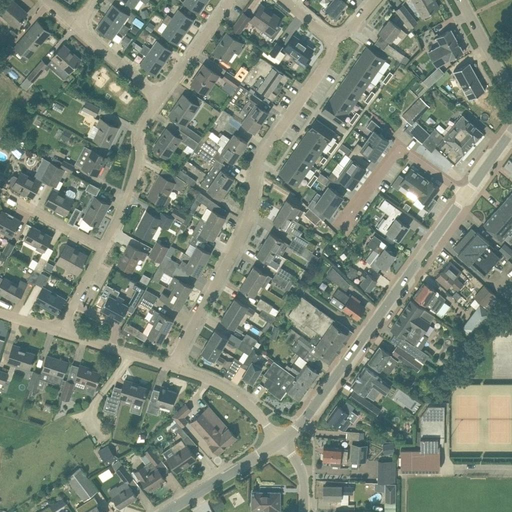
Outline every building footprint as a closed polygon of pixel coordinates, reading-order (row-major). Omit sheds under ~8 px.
[(9,0),(0,10),(0,12),(15,26),(16,27),(28,13),(20,6),(19,7),(18,5),(12,0),(9,0)] [(184,0),(184,2),(199,13),(203,7),(202,6),(206,1),(205,0),(184,0)] [(331,0),(332,1),(326,8),(331,12),(329,14),(336,19),(342,12),(340,10),(346,3),(341,0),(331,0)] [(413,0),(423,16),(439,7),(434,0),(413,0)] [(396,10),(405,22),(413,15),(404,4),(396,10)] [(106,16),(105,17),(127,31),(130,28),(122,23),(128,15),(114,5),(110,10),(110,11),(107,16),(106,16)] [(261,5),(251,20),(269,33),(267,37),(273,41),(282,27),(278,24),(281,21),(267,12),(268,10),(261,5)] [(163,10),(161,14),(165,17),(165,18),(185,32),(189,26),(194,20),(178,9),(173,17),(168,14),(168,13),(163,10)] [(232,29),(239,34),(250,18),(244,13),(232,29)] [(127,31),(105,17),(105,18),(102,23),(101,23),(97,28),(113,39),(118,31),(124,35),(127,31)] [(168,25),(162,33),(177,44),(181,38),(181,37),(185,32),(165,18),(162,21),(168,25)] [(390,19),(380,32),(391,41),(397,34),(402,39),(407,33),(390,19)] [(17,46),(29,57),(50,33),(38,22),(17,46)] [(149,22),(145,28),(151,32),(155,26),(149,22)] [(136,34),(139,29),(134,25),(131,30),(136,34)] [(2,39),(8,45),(17,34),(11,28),(2,39)] [(144,29),(139,35),(145,40),(150,34),(144,29)] [(437,66),(463,51),(451,30),(437,37),(441,44),(429,51),(437,66)] [(214,51),(228,61),(235,51),(237,52),(243,44),(227,33),(222,39),(223,40),(220,43),(214,51)] [(126,36),(121,43),(126,46),(131,39),(126,36)] [(295,60),(305,66),(310,59),(308,57),(313,49),(312,50),(302,43),(303,42),(294,36),(285,49),(297,57),(295,60)] [(145,44),(142,48),(164,63),(165,62),(164,61),(168,56),(168,57),(172,51),(157,41),(152,49),(145,44)] [(269,52),(276,57),(282,47),(276,42),(269,52)] [(1,53),(7,57),(15,48),(10,43),(1,53)] [(389,44),(385,49),(401,61),(405,55),(389,44)] [(63,46),(52,58),(53,58),(62,66),(58,71),(57,74),(64,79),(81,60),(70,50),(69,52),(63,46)] [(367,46),(359,57),(378,70),(385,59),(367,46)] [(142,48),(140,51),(146,56),(140,63),(156,74),(160,69),(159,68),(163,63),(163,64),(164,63),(142,48)] [(243,79),(273,100),(289,77),(260,56),(243,79)] [(359,57),(352,68),(370,81),(378,70),(359,57)] [(42,60),(27,77),(33,83),(45,68),(48,65),(48,64),(42,60)] [(469,62),(454,71),(469,99),(485,90),(469,62)] [(1,68),(6,73),(11,67),(6,63),(1,68)] [(192,83),(206,93),(219,75),(204,65),(192,83)] [(249,71),(241,66),(235,76),(242,81),(249,71)] [(439,66),(423,81),(429,86),(444,72),(439,66)] [(352,68),(344,79),(363,92),(370,81),(352,68)] [(228,71),(223,79),(236,88),(241,80),(228,71)] [(344,79),(337,90),(355,102),(363,92),(344,79)] [(240,85),(235,92),(241,96),(246,89),(240,85)] [(337,90),(329,100),(348,113),(355,102),(337,90)] [(243,109),(262,122),(269,112),(267,111),(270,105),(268,104),(265,102),(263,100),(253,93),(243,109)] [(178,128),(190,136),(199,142),(202,137),(185,125),(199,106),(183,95),(178,103),(179,104),(176,108),(175,107),(170,115),(182,123),(178,128)] [(430,133),(417,120),(431,105),(421,96),(404,115),(412,123),(405,131),(412,138),(415,136),(422,142),(422,143),(432,152),(436,147),(455,164),(483,132),(463,115),(444,136),(435,128),(430,133)] [(100,107),(87,100),(83,109),(95,115),(100,107)] [(329,100),(322,111),(340,124),(348,113),(329,100)] [(223,109),(220,112),(219,114),(228,121),(232,116),(223,109)] [(242,123),(255,132),(262,122),(243,109),(240,113),(246,117),(242,123)] [(219,114),(217,117),(215,120),(224,127),(228,121),(219,114)] [(101,127),(95,139),(110,146),(113,138),(114,135),(114,136),(118,128),(100,119),(97,125),(101,127)] [(309,130),(327,142),(335,132),(316,119),(309,130)] [(372,119),(366,126),(373,131),(367,138),(382,149),(389,140),(380,133),(383,129),(372,119)] [(154,148),(168,157),(181,139),(167,129),(154,148)] [(208,129),(202,137),(199,142),(197,145),(215,157),(219,151),(206,142),(210,137),(213,133),(208,129)] [(309,130),(301,141),(320,154),(327,143),(309,130)] [(61,138),(68,141),(71,134),(64,131),(61,138)] [(223,133),(219,138),(241,153),(248,143),(235,133),(230,139),(223,133)] [(184,141),(188,144),(194,149),(197,145),(199,142),(188,135),(184,141)] [(0,139),(0,144),(7,148),(11,140),(2,136),(0,139)] [(225,147),(221,153),(234,162),(241,153),(219,138),(217,141),(225,147)] [(358,143),(352,150),(363,158),(367,153),(374,159),(382,149),(367,138),(361,146),(358,143)] [(301,141),(294,151),(312,164),(320,154),(301,141)] [(343,143),(340,147),(344,151),(348,147),(343,143)] [(12,151),(19,158),(26,151),(18,144),(12,151)] [(214,165),(207,174),(228,189),(235,179),(221,169),(225,164),(215,157),(197,145),(194,149),(193,150),(196,152),(214,165)] [(103,163),(102,163),(105,158),(106,158),(106,157),(92,150),(83,167),(97,175),(103,163)] [(352,158),(345,168),(359,178),(367,169),(359,163),(363,158),(352,150),(348,155),(352,158)] [(294,151),(286,162),(305,175),(312,164),(294,151)] [(64,160),(61,166),(61,167),(65,169),(71,173),(75,165),(64,160)] [(43,176),(41,180),(42,180),(48,183),(58,165),(51,161),(43,176)] [(286,162),(279,173),(297,186),(305,175),(286,162)] [(58,165),(48,183),(55,187),(65,169),(61,167),(61,166),(58,165)] [(332,172),(328,177),(329,178),(338,185),(340,186),(343,181),(352,188),(359,178),(345,168),(338,177),(332,172)] [(420,175),(411,168),(404,178),(399,174),(392,185),(398,190),(402,185),(409,190),(420,175)] [(180,169),(176,175),(186,182),(190,176),(180,169)] [(13,176),(10,181),(10,184),(14,186),(13,187),(33,197),(41,181),(34,177),(33,178),(21,172),(18,178),(15,176),(13,176)] [(324,182),(327,176),(320,173),(317,179),(324,182)] [(207,174),(201,184),(221,198),(228,189),(207,174)] [(186,182),(176,175),(173,182),(160,175),(155,183),(156,184),(150,196),(149,195),(148,196),(163,204),(173,186),(181,191),(186,182)] [(429,181),(420,175),(409,190),(418,196),(429,181)] [(197,181),(190,176),(186,182),(193,187),(197,181)] [(330,187),(323,197),(337,208),(345,198),(334,190),(338,185),(329,178),(325,184),(330,187)] [(439,188),(430,180),(429,181),(418,196),(427,203),(423,207),(429,212),(437,200),(433,197),(439,188)] [(86,189),(97,195),(100,188),(89,182),(86,189)] [(54,189),(46,204),(65,215),(73,199),(76,195),(75,192),(70,189),(67,190),(65,195),(54,189)] [(200,192),(196,198),(200,201),(213,209),(216,203),(200,192)] [(511,193),(497,210),(511,223),(511,193)] [(84,218),(81,224),(89,229),(92,228),(95,223),(98,225),(103,215),(102,215),(104,212),(105,212),(109,204),(95,197),(84,218)] [(313,198),(307,206),(310,208),(317,214),(320,209),(330,217),(337,208),(323,197),(319,203),(313,198)] [(287,199),(280,210),(298,221),(304,211),(300,208),(300,207),(287,199)] [(390,214),(386,220),(381,227),(399,240),(408,227),(397,218),(402,211),(390,203),(384,211),(390,214)] [(406,203),(402,208),(407,212),(411,206),(406,203)] [(175,208),(171,215),(184,222),(187,215),(175,208)] [(305,214),(316,224),(321,218),(310,208),(305,214)] [(213,209),(206,221),(220,228),(226,217),(213,209)] [(298,221),(280,210),(273,222),(285,229),(286,228),(296,234),(299,235),(302,231),(296,228),(300,222),(298,221)] [(511,228),(511,223),(497,210),(484,224),(502,240),(511,228)] [(136,231),(150,239),(159,223),(168,228),(174,218),(162,212),(159,217),(147,211),(143,219),(144,219),(138,231),(137,231),(136,231)] [(189,211),(187,215),(184,222),(180,228),(184,230),(193,213),(189,211)] [(0,231),(5,234),(7,232),(13,235),(18,228),(17,227),(21,220),(8,213),(7,216),(0,212),(0,231)] [(214,240),(220,228),(206,221),(201,218),(197,225),(199,226),(193,235),(195,236),(207,243),(210,237),(214,240)] [(41,232),(41,231),(32,226),(24,242),(44,253),(52,237),(45,233),(44,234),(41,232)] [(464,236),(464,241),(457,248),(460,251),(458,253),(484,277),(503,255),(495,247),(494,248),(488,243),(489,242),(486,239),(478,232),(477,232),(472,228),(464,236)] [(287,243),(270,232),(264,243),(277,252),(280,246),(284,248),(287,243)] [(296,234),(293,240),(305,248),(311,251),(313,252),(317,246),(309,241),(299,235),(296,234)] [(374,235),(367,245),(378,253),(380,254),(375,261),(382,266),(385,268),(395,254),(386,248),(385,247),(384,249),(378,245),(381,241),(382,241),(374,235)] [(211,245),(207,243),(195,236),(191,243),(197,247),(191,256),(205,264),(211,252),(208,251),(211,245)] [(305,248),(293,240),(289,246),(307,258),(311,251),(305,248)] [(3,251),(7,254),(9,255),(15,245),(8,241),(3,251)] [(157,241),(153,248),(165,255),(169,248),(157,241)] [(264,243),(257,255),(279,269),(280,267),(286,258),(277,252),(264,243)] [(511,249),(505,243),(498,250),(508,259),(511,254),(511,249)] [(120,264),(119,263),(119,264),(132,271),(139,257),(144,260),(147,254),(129,244),(125,253),(126,253),(120,264)] [(73,251),(74,249),(66,245),(57,262),(65,266),(66,264),(79,271),(84,262),(85,263),(86,261),(85,260),(86,258),(73,251)] [(153,248),(149,256),(156,260),(161,263),(161,262),(165,256),(165,255),(153,248)] [(180,265),(199,275),(205,264),(191,256),(184,252),(181,258),(183,259),(180,265)] [(41,256),(34,269),(41,272),(48,260),(41,256)] [(165,256),(161,262),(175,269),(178,263),(165,256)] [(158,268),(164,272),(171,276),(175,269),(161,262),(161,263),(158,268)] [(461,272),(450,262),(437,277),(448,287),(451,283),(459,290),(464,284),(457,278),(461,272)] [(254,266),(247,277),(260,285),(265,288),(272,277),(267,274),(254,266)] [(346,275),(351,279),(357,270),(352,266),(346,275)] [(280,267),(279,269),(276,273),(289,281),(293,274),(280,267)] [(333,267),(328,273),(338,281),(341,276),(333,267)] [(34,285),(35,283),(41,272),(34,269),(28,281),(34,285)] [(361,284),(370,290),(377,280),(368,273),(364,271),(360,276),(364,279),(361,284)] [(41,272),(35,283),(43,287),(49,277),(41,272)] [(289,281),(276,273),(272,280),(285,288),(289,281)] [(174,276),(168,287),(172,290),(186,298),(193,286),(174,276)] [(260,285),(247,277),(240,288),(253,296),(260,285)] [(11,297),(10,297),(18,301),(27,284),(21,281),(18,285),(4,278),(0,285),(0,291),(7,296),(8,295),(11,297)] [(137,290),(130,302),(136,306),(147,287),(137,281),(133,288),(137,290)] [(414,296),(443,316),(450,306),(434,295),(437,291),(424,282),(414,296)] [(107,299),(101,309),(110,314),(111,312),(114,314),(113,315),(122,320),(126,311),(129,306),(123,302),(124,298),(118,295),(120,291),(113,288),(108,285),(101,296),(107,299)] [(485,286),(480,292),(488,300),(494,294),(485,286)] [(60,308),(65,298),(44,287),(36,302),(44,307),(46,304),(48,306),(58,312),(59,309),(60,310),(60,308)] [(343,308),(357,318),(365,307),(359,302),(360,300),(352,295),(351,297),(339,288),(333,295),(346,304),(343,308)] [(146,289),(143,295),(155,302),(158,296),(146,289)] [(186,298),(172,290),(169,296),(163,292),(160,298),(180,309),(186,298)] [(457,300),(461,296),(456,291),(452,296),(457,300)] [(143,295),(139,302),(151,308),(155,302),(143,295)] [(294,338),(297,340),(308,349),(329,365),(352,331),(301,295),(288,314),(301,324),(299,326),(313,336),(309,341),(290,327),(286,333),(294,338)] [(235,298),(228,309),(242,317),(245,311),(252,316),(256,311),(248,306),(249,306),(235,298)] [(256,305),(269,313),(273,306),(261,298),(256,305)] [(391,329),(396,333),(391,340),(423,362),(429,355),(415,345),(435,316),(411,299),(391,329)] [(463,328),(474,337),(491,314),(480,305),(463,328)] [(242,317),(228,309),(221,320),(234,328),(235,328),(242,333),(245,328),(238,323),(242,317)] [(258,314),(271,323),(275,316),(262,309),(258,314)] [(149,321),(168,331),(174,320),(156,310),(149,321)] [(127,322),(123,329),(136,336),(139,330),(140,329),(127,322)] [(147,335),(161,343),(168,331),(154,324),(147,335)] [(270,338),(277,340),(280,328),(274,326),(270,338)] [(123,329),(121,332),(134,339),(136,336),(123,329)] [(215,329),(208,341),(222,349),(225,343),(233,347),(236,342),(229,338),(215,329)] [(247,333),(243,340),(253,347),(258,340),(247,333)] [(253,347),(243,340),(238,347),(249,354),(253,347)] [(310,350),(297,340),(291,348),(304,358),(310,350)] [(222,349),(208,341),(201,352),(215,360),(222,364),(225,359),(218,355),(222,349)] [(7,363),(30,370),(35,354),(26,351),(26,349),(13,344),(7,363)] [(386,362),(391,354),(388,352),(380,346),(369,362),(380,370),(382,368),(389,373),(394,367),(386,362)] [(398,346),(392,354),(416,370),(421,363),(398,346)] [(257,363),(263,353),(254,347),(246,358),(252,361),(243,376),(243,375),(242,376),(244,377),(244,379),(245,381),(247,382),(249,382),(251,382),(253,383),(254,382),(253,382),(263,367),(257,363)] [(47,356),(43,370),(50,373),(47,379),(48,381),(61,385),(61,384),(63,379),(68,362),(47,356)] [(235,357),(229,367),(230,368),(236,372),(243,362),(235,357)] [(274,360),(264,374),(264,375),(266,373),(272,378),(274,375),(276,377),(267,389),(281,399),(287,390),(300,399),(309,386),(295,376),(274,360)] [(291,367),(290,369),(297,374),(295,376),(309,386),(319,372),(306,363),(302,368),(295,362),(293,365),(291,367)] [(86,392),(93,395),(101,373),(86,368),(87,367),(80,365),(75,380),(88,384),(86,392)] [(365,366),(352,385),(366,395),(373,385),(385,393),(393,381),(386,376),(383,380),(379,377),(379,376),(365,366)] [(0,382),(5,385),(8,375),(0,371),(0,382)] [(33,371),(28,388),(36,390),(38,387),(42,373),(33,371)] [(61,396),(69,399),(75,382),(66,380),(61,396)] [(133,382),(125,380),(120,397),(143,404),(148,388),(133,384),(133,382)] [(147,411),(158,414),(161,405),(172,408),(177,392),(161,387),(158,399),(151,397),(147,411)] [(355,391),(349,399),(375,417),(381,409),(355,391)] [(107,395),(103,410),(116,414),(120,399),(107,395)] [(337,405),(327,419),(344,431),(352,420),(354,422),(359,415),(352,410),(355,406),(347,401),(342,408),(337,405)] [(182,427),(183,428),(189,422),(185,418),(192,411),(185,404),(172,416),(182,427)] [(212,446),(218,453),(237,437),(229,428),(228,428),(209,406),(202,413),(191,422),(211,443),(210,444),(212,446)] [(401,458),(401,465),(412,465),(412,470),(440,470),(440,465),(440,445),(445,445),(445,406),(428,406),(421,417),(421,449),(401,449),(401,458)] [(188,434),(183,428),(182,427),(178,431),(183,438),(188,434)] [(347,438),(359,439),(364,440),(365,432),(348,430),(347,438)] [(172,447),(164,453),(167,458),(177,472),(197,458),(187,445),(186,446),(182,440),(172,447)] [(116,454),(108,442),(98,449),(105,461),(116,454)] [(350,469),(359,469),(360,461),(366,462),(367,445),(352,443),(350,469)] [(386,444),(387,454),(395,453),(394,443),(386,444)] [(144,452),(151,461),(155,465),(162,459),(151,446),(144,452)] [(323,461),(331,461),(331,465),(340,466),(340,462),(347,462),(348,450),(341,450),(342,448),(324,446),(323,461)] [(118,458),(111,463),(125,481),(127,483),(128,482),(133,478),(124,466),(119,460),(118,458)] [(151,461),(135,471),(139,478),(141,478),(148,490),(149,489),(150,491),(156,488),(155,486),(165,479),(158,468),(157,469),(155,465),(151,461)] [(67,477),(85,501),(98,491),(80,467),(67,477)] [(108,467),(98,473),(102,481),(113,474),(108,467)] [(395,501),(395,484),(384,484),(384,501),(395,501)] [(117,485),(109,490),(113,496),(120,508),(137,497),(130,486),(121,491),(117,485)] [(324,486),(324,499),(341,499),(341,504),(348,504),(349,493),(353,494),(353,487),(341,486),(324,486)] [(261,511),(277,511),(277,509),(280,509),(280,492),(268,492),(268,493),(263,493),(263,492),(252,492),(252,507),(262,507),(261,511)] [(94,496),(76,508),(78,511),(101,511),(100,510),(97,505),(99,504),(94,496)] [(210,502),(215,511),(225,506),(219,497),(210,502)]
